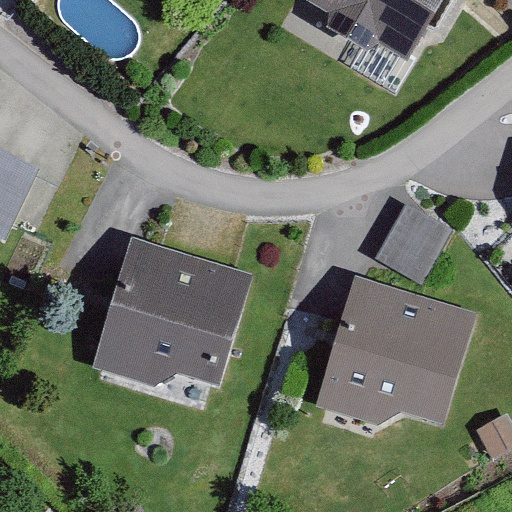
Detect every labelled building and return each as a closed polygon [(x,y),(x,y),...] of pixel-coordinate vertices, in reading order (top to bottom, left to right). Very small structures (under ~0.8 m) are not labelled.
[(460,0),(316,0),(308,15),(418,76),(460,0)] [(37,185),(0,167),(0,239),(9,244),(37,185)] [(407,209),(382,267),(430,288),(455,230),(407,209)] [(101,374),(165,398),(186,382),(224,396),(261,298),(145,255),(101,374)] [(332,421),(392,437),(410,418),(457,430),(483,328),(364,297),(332,421)]
